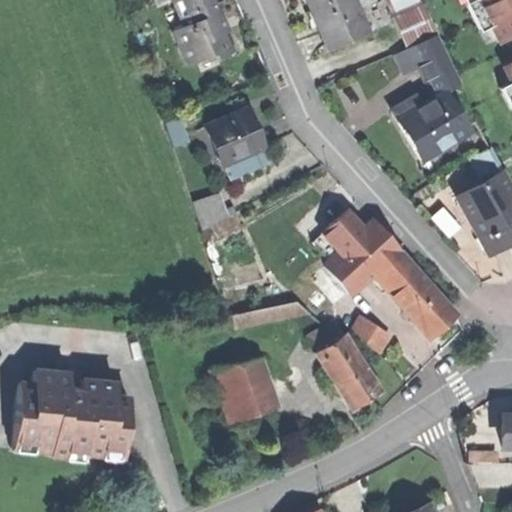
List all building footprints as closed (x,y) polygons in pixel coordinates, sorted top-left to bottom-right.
[(210,0),(171,0),(184,30),(173,35),(186,66),(213,55),(216,61),(236,52),(227,31),(224,32),(215,10),(210,0)] [(304,0),(315,26),(326,53),(365,38),(355,12),(350,0),(304,0)] [(368,0),(350,0),(355,12),(371,6),(368,0)] [(416,0),(382,0),(396,31),(425,19),(416,0)] [(511,0),(472,0),(486,26),(490,23),(501,46),(511,40),(511,0)] [(432,37),(425,19),(396,31),(404,49),(432,37)] [(419,65),(436,100),(443,96),(457,87),(433,40),(412,49),(419,65)] [(400,74),(419,65),(412,49),(393,58),(400,74)] [(405,140),(419,162),(465,135),(443,96),(436,100),(418,111),(414,113),(408,103),(390,114),(405,140)] [(412,100),(408,103),(414,113),(418,111),(412,100)] [(244,113),(203,130),(219,168),(223,167),(257,152),(261,151),(251,129),(244,113)] [(177,121),(163,126),(172,150),(186,145),(177,121)] [(484,174),(502,163),(491,145),(473,156),(484,174)] [(264,167),(257,152),(223,167),(230,182),(264,167)] [(481,191),(456,204),(469,227),(476,241),(481,238),(490,255),(511,242),(511,200),(498,176),(479,187),(481,191)] [(451,196),(456,204),(481,191),(479,187),(476,182),(451,196)] [(218,198),(191,207),(199,233),(226,225),(218,198)] [(320,236),(338,256),(361,235),(344,215),(320,236)] [(385,261),(394,253),(370,227),(361,235),(338,256),(323,269),(347,296),(368,276),(385,261)] [(485,257),(490,255),(481,238),(476,241),(485,257)] [(485,257),(476,241),(472,243),(481,260),(485,257)] [(411,272),(394,253),(385,261),(388,265),(399,270),(405,277),(411,272)] [(368,276),(385,295),(405,277),(399,270),(388,265),(385,261),(368,276)] [(333,308),(347,296),(323,269),(310,281),(333,308)] [(385,295),(425,340),(439,328),(451,317),(411,272),(405,277),(385,295)] [(231,320),(233,332),(296,317),(293,306),(231,320)] [(347,335),(374,355),(385,340),(358,320),(347,335)] [(304,340),(313,355),(340,338),(330,323),(304,340)] [(313,355),(311,356),(348,413),(362,404),(376,395),(340,338),(313,355)] [(257,362),(236,367),(240,378),(260,371),(257,362)] [(212,372),(229,425),(253,417),(240,378),(236,367),(212,372)] [(273,411),(260,371),(240,378),(253,417),(273,411)] [(13,388),(6,448),(44,452),(44,456),(59,458),(77,460),(77,454),(117,458),(123,405),(108,404),(110,385),(75,382),(74,388),(63,387),(64,375),(29,372),(27,390),(13,388)] [(511,412),(502,412),(502,423),(511,423),(511,412)] [(502,446),(511,445),(511,423),(502,423),(502,446)] [(467,460),(493,460),(493,450),(467,449),(467,460)]
